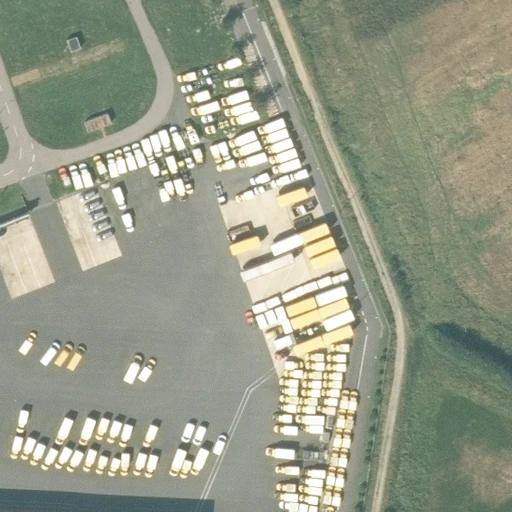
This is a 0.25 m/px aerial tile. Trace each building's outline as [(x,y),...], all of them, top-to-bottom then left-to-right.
[(82,50),(78,37),(67,40),(71,53),(82,50)] [(112,125),(109,114),(85,122),(88,132),(112,125)] [(263,149),(189,176),(258,365),(272,360),(332,339),(263,149)] [(0,224),(0,252),(19,299),(45,288),(25,237),(38,232),(30,212),(0,224)] [(255,390),(254,443),(305,444),(306,391),(255,390)]
